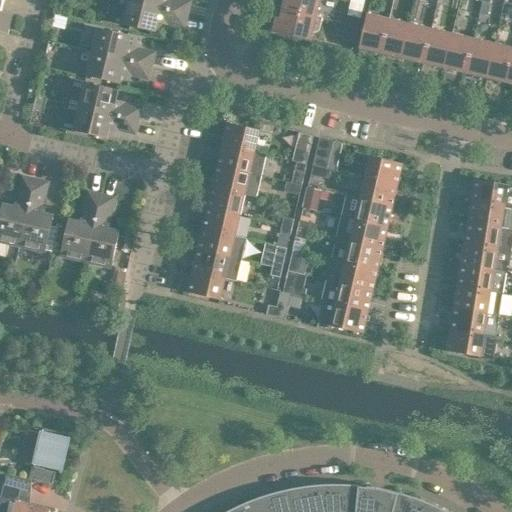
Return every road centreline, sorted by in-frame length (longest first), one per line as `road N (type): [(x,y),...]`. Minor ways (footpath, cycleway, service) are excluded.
road 1 (residential): [(184,504),(262,467),(362,453),(426,468),(501,511)]
road 2 (residential): [(511,147),(247,84),(226,65)]
road 3 (residential): [(0,393),(101,418),(184,504)]
road 4 (residential): [(157,176),(0,141)]
road 5 (residential): [(0,141),(30,0)]
road 6 (residential): [(157,176),(182,90),(226,65)]
